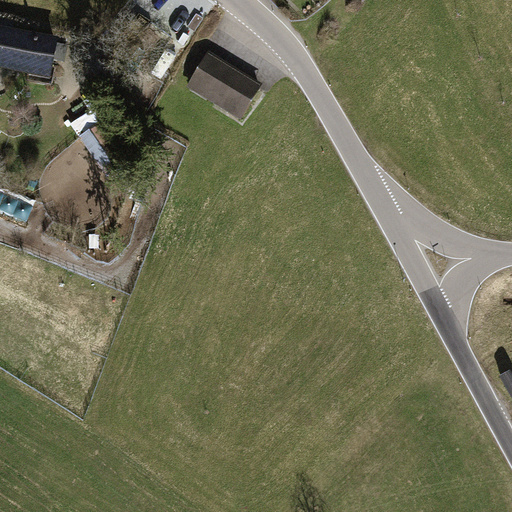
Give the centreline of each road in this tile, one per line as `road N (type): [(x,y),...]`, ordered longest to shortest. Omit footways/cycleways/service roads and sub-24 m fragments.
road 1 (tertiary): [(237,0),(287,45),(385,208)]
road 2 (tertiary): [(446,322),(511,445)]
road 3 (unclassified): [(506,255),(385,208)]
road 4 (tertiary): [(385,208),(446,322)]
